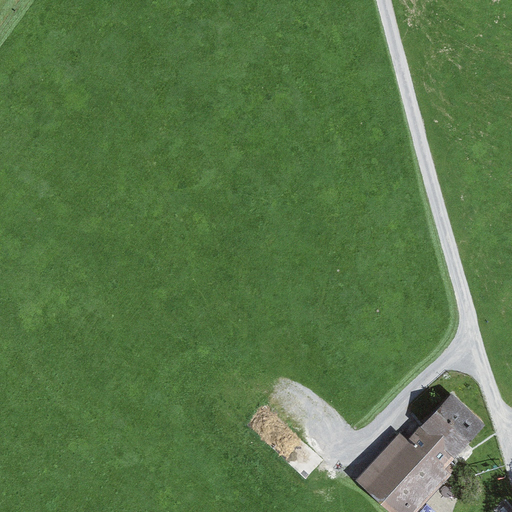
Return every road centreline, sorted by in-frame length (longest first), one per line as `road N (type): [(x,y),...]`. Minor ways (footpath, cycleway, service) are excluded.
road 1 (track): [(388,0),(511,454)]
road 2 (track): [(356,448),(473,332)]
